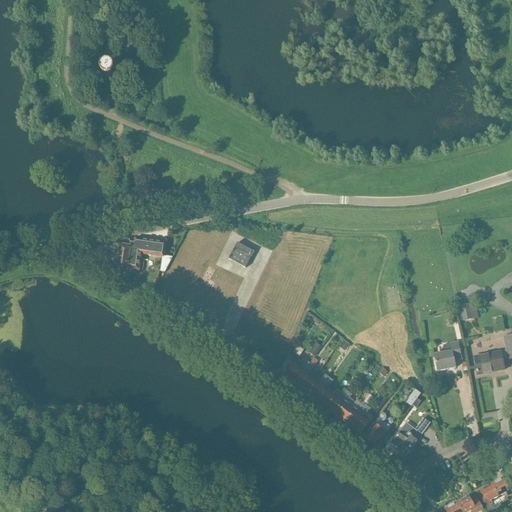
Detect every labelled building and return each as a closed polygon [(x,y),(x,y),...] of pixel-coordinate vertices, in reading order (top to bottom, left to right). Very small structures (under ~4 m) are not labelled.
[(109,65),(108,65),(106,65),(105,66),(104,67),(103,68),(102,69),(102,71),(102,73),(103,74),(105,75),(106,76),(107,76),(109,76),(110,76),(111,76),(112,75),(112,74),(113,73),(113,72),(113,70),(113,68),(111,67),(110,66),(109,65)] [(121,246),(118,268),(139,270),(141,252),(146,253),(146,254),(154,255),(164,256),(166,244),(155,243),(136,240),(134,241),(130,241),(129,248),(121,246)] [(228,259),(246,269),(254,252),(237,243),(228,259)] [(464,321),(472,319),(469,305),(461,306),(464,321)] [(507,351),(474,358),(478,376),(505,370),(503,360),(509,359),(509,360),(511,359),(511,336),(504,338),(507,351)] [(315,343),(309,353),(315,357),(322,347),(315,343)] [(445,353),(434,355),(438,373),(457,369),(455,361),(462,359),(458,343),(443,346),(445,353)] [(295,386),(305,393),(314,379),(309,375),(315,367),(314,367),(318,361),(315,358),(310,364),(311,365),(295,386)] [(286,379),(295,386),(311,365),(310,364),(307,361),(301,369),(296,365),(286,379)] [(305,393),(314,399),(330,378),(325,375),(320,383),(314,379),(305,393)] [(314,399),(323,406),(333,393),(328,389),(333,381),(330,378),(314,399)] [(405,402),(415,389),(408,384),(397,398),(409,407),(410,406),(405,402)] [(323,406),(332,413),(348,392),(344,390),(339,397),(333,393),(323,406)] [(415,390),(406,403),(412,407),(413,406),(418,399),(421,395),(415,390)] [(332,413),(342,420),(351,407),(346,403),(352,395),(348,392),(332,413)] [(418,399),(413,406),(416,409),(421,402),(418,399)] [(342,420),(351,427),(367,406),(364,404),(357,411),(351,407),(342,420)] [(351,427),(360,434),(370,421),(365,417),(371,409),(367,406),(351,427)] [(374,424),(365,437),(375,444),(380,439),(381,440),(387,433),(391,427),(390,426),(384,422),(386,419),(386,415),(383,413),(374,424)] [(422,435),(431,423),(424,418),(415,430),(422,435)] [(418,432),(406,423),(391,444),(397,448),(395,450),(403,456),(407,450),(409,452),(417,441),(415,439),(418,432)] [(493,485),(500,500),(507,496),(508,497),(511,495),(511,491),(509,486),(507,487),(503,480),(493,485)] [(483,499),(489,511),(491,511),(503,506),(500,500),(493,485),(481,491),(485,499),(483,499)] [(469,498),(458,503),(462,511),(484,511),(479,500),(472,503),(469,498)] [(447,511),(462,511),(458,503),(446,509),(447,511)]
